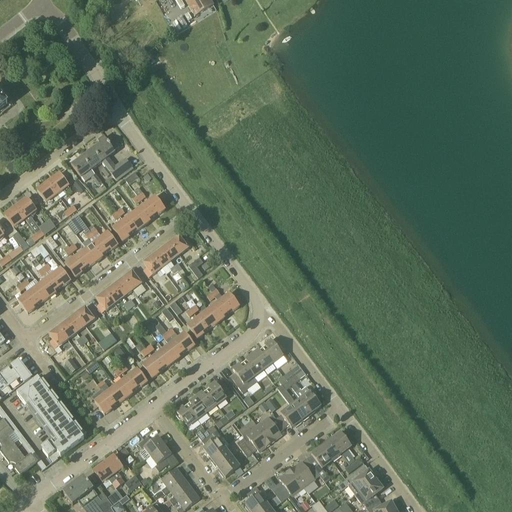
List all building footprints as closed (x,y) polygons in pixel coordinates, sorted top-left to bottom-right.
[(184,0),(195,18),(214,7),(210,0),(184,0)] [(181,9),(177,12),(183,25),(188,23),(181,9)] [(92,151),(101,164),(102,164),(117,183),(134,170),(126,160),(116,168),(109,158),(115,153),(120,149),(110,137),(106,140),(92,151)] [(91,172),(101,164),(92,151),(81,159),(91,172)] [(81,179),(91,172),(81,159),(71,166),(81,179)] [(107,179),(111,176),(105,168),(101,171),(107,179)] [(139,179),(136,174),(126,181),(130,186),(134,183),(139,179)] [(58,196),(58,195),(69,187),(60,175),(48,184),(58,196)] [(97,187),(102,183),(96,175),(92,179),(97,187)] [(73,185),(77,190),(82,186),(79,181),(73,185)] [(61,199),(58,195),(58,196),(48,184),(37,192),(46,204),(53,199),(56,203),(61,199)] [(128,187),(125,190),(137,206),(141,203),(138,198),(137,199),(133,194),(128,187)] [(138,190),(133,194),(137,199),(138,198),(142,195),(138,190)] [(16,208),(25,220),(36,212),(34,208),(39,204),(34,198),(28,202),(27,200),(16,208)] [(145,206),(153,217),(157,214),(159,216),(165,211),(155,198),(145,206)] [(106,199),(101,203),(108,214),(113,211),(106,199)] [(69,210),(73,215),(77,212),(73,206),(69,210)] [(149,221),(153,217),(145,206),(134,214),(144,227),(150,222),(149,221)] [(14,229),(25,220),(16,208),(5,217),(14,229)] [(68,219),(73,215),(69,210),(64,213),(63,211),(57,215),(61,220),(66,216),(68,219)] [(120,218),(118,214),(117,214),(112,218),(116,222),(120,219),(121,218),(120,218)] [(138,232),(144,227),(134,214),(124,222),(132,233),(136,230),(138,232)] [(28,223),(36,233),(40,230),(32,220),(28,223)] [(132,233),(124,222),(113,230),(123,243),(129,238),(128,236),(132,233)] [(20,247),(13,237),(7,230),(2,234),(0,231),(0,239),(3,237),(14,251),(20,247)] [(95,230),(91,234),(94,238),(99,235),(95,230)] [(41,232),(37,235),(40,241),(45,237),(41,232)] [(13,237),(20,247),(25,252),(29,249),(18,234),(13,237)] [(97,242),(106,253),(110,250),(112,252),(118,247),(108,234),(97,242)] [(40,241),(37,235),(36,236),(31,239),(35,245),(40,241)] [(179,237),(170,244),(180,256),(189,249),(192,246),(187,239),(183,242),(179,237)] [(58,247),(51,239),(46,242),(53,251),(58,247)] [(101,256),(106,253),(97,242),(87,250),(97,263),(103,258),(101,256)] [(171,263),(180,256),(170,244),(161,250),(171,263)] [(41,246),(36,249),(40,254),(45,251),(41,246)] [(73,254),(74,254),(70,249),(65,253),(68,257),(73,254)] [(91,268),(97,263),(87,250),(77,258),(76,258),(85,269),(89,266),(91,268)] [(162,269),(171,263),(161,250),(152,257),(162,269)] [(11,262),(18,257),(14,253),(8,258),(11,262)] [(151,258),(143,264),(147,269),(144,272),(149,279),(153,276),(161,270),(162,269),(152,257),(151,258)] [(8,258),(3,262),(7,267),(12,263),(11,262),(8,258)] [(85,269),(76,258),(66,266),(75,279),(82,274),(81,272),(85,269)] [(199,260),(189,267),(199,282),(204,278),(198,270),(203,266),(199,260)] [(43,270),(47,275),(47,274),(52,271),(48,266),(43,270)] [(179,266),(175,270),(179,275),(183,272),(179,266)] [(16,268),(11,271),(15,277),(20,273),(16,268)] [(43,270),(39,273),(42,278),(47,275),(43,270)] [(71,283),(61,270),(54,275),(52,271),(47,274),(50,278),(59,289),(63,286),(64,288),(71,283)] [(123,279),(132,292),(133,292),(142,285),(145,282),(140,275),(136,278),(132,272),(123,279)] [(54,292),(59,289),(50,278),(49,278),(40,286),(49,299),(56,294),(54,292)] [(124,298),(132,292),(123,279),(114,286),(124,298)] [(43,304),(49,299),(40,286),(29,294),(38,305),(42,302),(43,304)] [(115,305),(124,298),(114,286),(105,293),(115,305)] [(213,286),(208,289),(212,294),(216,299),(220,296),(213,286)] [(105,293),(96,300),(100,305),(97,308),(102,315),(106,312),(114,306),(115,305),(105,293)] [(33,308),(38,305),(29,294),(18,302),(28,315),(35,310),(33,308)] [(216,299),(212,294),(207,298),(211,304),(216,299)] [(220,296),(216,299),(219,303),(227,314),(232,311),(233,313),(239,308),(230,295),(223,300),(220,296)] [(131,301),(127,304),(132,310),(136,307),(131,301)] [(160,301),(154,305),(158,311),(164,307),(160,301)] [(227,314),(219,303),(208,311),(218,324),(224,319),(223,317),(227,314)] [(175,305),(171,308),(178,318),(182,314),(175,305)] [(195,307),(191,311),(195,316),(199,312),(195,307)] [(85,308),(76,315),(86,327),(95,320),(98,318),(93,311),(89,313),(85,308)] [(167,310),(162,314),(169,323),(174,320),(167,310)] [(191,311),(186,314),(190,319),(195,316),(191,311)] [(212,329),(218,324),(208,311),(197,320),(206,331),(211,327),(212,329)] [(77,334),(86,327),(76,315),(67,322),(77,334)] [(202,334),(206,331),(197,320),(187,327),(197,340),(203,335),(202,334)] [(67,322),(58,328),(68,341),(77,334),(67,322)] [(161,325),(156,329),(167,344),(172,340),(167,334),(161,325)] [(59,348),(68,341),(58,328),(49,335),(53,341),(50,343),(55,350),(59,348)] [(172,330),(167,334),(172,340),(177,336),(172,330)] [(74,337),(77,341),(84,336),(81,332),(74,337)] [(104,352),(117,343),(112,335),(99,344),(104,352)] [(177,336),(172,340),(174,343),(183,354),(187,350),(188,352),(195,347),(185,335),(179,339),(177,336)] [(129,340),(124,343),(131,352),(136,349),(129,340)] [(169,347),(164,351),(174,364),(180,359),(178,357),(183,354),(174,343),(172,340),(167,344),(169,347)] [(263,351),(273,365),(283,358),(277,349),(278,348),(274,342),(272,343),(272,342),(265,348),(266,349),(263,351)] [(151,347),(146,350),(150,355),(155,352),(151,347)] [(119,350),(114,353),(121,362),(126,359),(119,350)] [(146,350),(141,354),(145,359),(150,356),(150,355),(146,350)] [(167,368),(174,364),(164,351),(153,359),(162,370),(166,366),(167,368)] [(263,372),(273,365),(263,351),(260,353),(259,352),(252,357),(263,372)] [(254,379),(263,372),(252,357),(245,362),(246,363),(244,366),(254,379)] [(157,373),(162,370),(153,359),(142,367),(152,380),(159,375),(157,373)] [(0,373),(0,376),(9,388),(21,379),(24,384),(31,378),(19,362),(12,367),(14,369),(11,371),(8,367),(0,373)] [(70,362),(66,365),(73,374),(77,371),(70,362)] [(251,381),(254,379),(244,366),(241,368),(240,366),(233,372),(236,375),(231,379),(243,395),(255,386),(251,381)] [(124,367),(120,370),(124,375),(128,372),(124,367)] [(120,371),(115,374),(119,380),(124,376),(124,375),(120,370),(120,371)] [(127,379),(135,390),(140,387),(141,388),(147,384),(138,371),(127,379)] [(286,384),(297,376),(293,371),(283,379),(286,384)] [(86,373),(80,377),(84,382),(90,378),(86,373)] [(0,400),(0,395),(9,388),(0,376),(0,402),(1,402),(0,400)] [(300,401),(310,394),(306,389),(301,393),(295,385),(300,381),(297,376),(286,384),(290,389),(291,388),(300,401)] [(42,384),(38,379),(34,382),(17,395),(27,408),(29,406),(58,445),(55,447),(52,444),(43,451),(49,459),(49,458),(54,464),(58,461),(58,459),(60,457),(61,458),(84,440),(80,435),(82,434),(76,426),(74,427),(71,423),(73,422),(62,407),(60,408),(57,404),(59,403),(52,395),(51,396),(48,392),(49,391),(43,383),(42,384)] [(131,393),(135,390),(127,379),(116,387),(126,400),(132,395),(131,393)] [(282,387),(286,384),(283,379),(278,382),(282,387)] [(104,383),(99,386),(103,391),(108,388),(104,383)] [(295,405),(300,401),(291,388),(290,389),(286,384),(282,387),(295,405)] [(206,394),(217,407),(227,400),(226,399),(231,395),(223,385),(218,389),(215,385),(208,390),(209,391),(206,394)] [(120,405),(126,400),(116,387),(106,395),(114,406),(119,403),(120,405)] [(266,396),(274,391),(271,387),(264,393),(266,396)] [(100,399),(95,403),(99,408),(105,416),(111,411),(110,409),(114,406),(106,395),(103,391),(97,396),(100,399)] [(207,414),(217,407),(206,394),(203,396),(202,394),(196,399),(207,414)] [(300,401),(311,415),(321,408),(320,407),(322,406),(317,400),(316,401),(310,394),(300,401)] [(249,408),(253,404),(249,398),(244,401),(249,408)] [(197,422),(207,414),(196,399),(189,404),(190,406),(187,408),(197,422)] [(308,418),(311,415),(300,401),(295,405),(291,408),(302,424),(309,419),(308,418)] [(188,429),(197,422),(187,408),(184,410),(183,409),(176,414),(177,415),(175,416),(180,422),(181,421),(188,429)] [(296,429),(302,424),(291,408),(281,416),(281,417),(277,420),(284,431),(289,427),(291,430),(295,427),(296,429)] [(219,431),(224,427),(229,423),(225,418),(220,422),(215,426),(219,431)] [(284,431),(277,420),(272,424),(268,419),(257,428),(270,446),(282,437),(280,434),(284,431)] [(0,432),(9,426),(6,423),(4,420),(0,423),(0,432)] [(0,452),(4,458),(17,449),(8,437),(13,433),(11,430),(9,426),(0,432),(0,444),(1,446),(0,451),(0,452)] [(212,436),(217,433),(213,427),(209,431),(212,436)] [(259,454),(270,446),(257,428),(246,436),(249,441),(247,443),(244,445),(252,455),(257,451),(259,454)] [(212,436),(209,431),(205,433),(203,430),(196,435),(198,439),(202,444),(212,436)] [(350,467),(355,463),(347,452),(351,448),(346,441),(347,440),(343,434),(341,435),(341,434),(331,442),(341,456),(342,456),(350,467)] [(216,441),(212,436),(202,444),(206,449),(203,450),(206,453),(205,455),(209,460),(210,459),(211,460),(225,449),(218,440),(216,441)] [(151,458),(165,447),(158,438),(152,443),(148,438),(138,446),(142,451),(144,449),(144,450),(140,453),(140,456),(145,461),(147,461),(151,458)] [(244,445),(247,443),(244,440),(237,445),(239,448),(244,445)] [(332,463),(341,456),(331,442),(328,444),(327,443),(320,447),(332,463)] [(247,459),(252,455),(244,445),(239,448),(247,459)] [(151,458),(157,467),(155,468),(159,473),(169,466),(165,461),(172,456),(165,447),(151,458)] [(322,470),(332,463),(320,447),(313,452),(315,454),(311,456),(313,459),(309,463),(322,480),(321,480),(325,485),(330,481),(326,476),(322,470)] [(17,449),(4,458),(9,464),(15,465),(17,467),(15,469),(20,476),(37,464),(34,460),(31,457),(26,461),(17,449)] [(218,470),(232,459),(225,449),(211,460),(213,463),(212,464),(216,470),(217,469),(218,470)] [(103,465),(120,487),(125,484),(121,479),(122,478),(118,473),(123,469),(114,457),(103,465)] [(232,459),(218,470),(220,473),(219,474),(223,479),(225,478),(226,479),(234,473),(240,469),(232,459)] [(350,467),(354,472),(363,465),(360,460),(355,463),(350,467)] [(316,473),(321,480),(322,480),(309,463),(304,466),(302,464),(290,472),(304,490),(315,482),(312,477),(316,473)] [(116,490),(120,487),(103,465),(94,472),(103,484),(109,480),(116,490)] [(349,476),(354,472),(350,467),(345,471),(349,476)] [(244,474),(240,469),(234,473),(238,479),(244,474)] [(177,470),(162,481),(167,488),(163,491),(166,496),(170,493),(169,491),(185,480),(177,470)] [(293,499),(304,490),(290,472),(279,481),(281,483),(276,487),(284,497),(286,496),(287,496),(289,494),(293,499)] [(360,493),(376,481),(369,472),(360,479),(356,474),(338,488),(341,493),(353,484),(360,493)] [(131,493),(133,492),(142,485),(135,477),(125,485),(131,493)] [(265,482),(271,491),(277,487),(271,478),(265,482)] [(113,507),(107,499),(97,487),(93,490),(84,479),(64,495),(72,506),(78,502),(85,511),(107,511),(111,509),(113,507)] [(185,480),(169,491),(170,493),(175,499),(171,502),(174,506),(178,503),(177,501),(192,490),(186,481),(185,480)] [(366,510),(378,503),(374,498),(383,491),(376,481),(360,493),(367,503),(363,505),(366,510)] [(279,501),(284,497),(276,487),(271,491),(279,501)] [(192,490),(177,501),(178,503),(182,508),(178,511),(184,511),(185,511),(200,500),(193,491),(192,490)] [(113,507),(119,502),(123,499),(117,491),(107,499),(113,507)] [(257,511),(267,505),(260,495),(245,506),(246,507),(245,508),(247,511),(257,511)] [(289,499),(287,496),(286,496),(284,497),(279,501),(281,504),(288,500),(289,499)] [(123,499),(119,502),(122,507),(130,501),(129,499),(127,497),(123,499)] [(396,511),(391,503),(381,509),(378,503),(366,510),(367,511),(396,511)]
